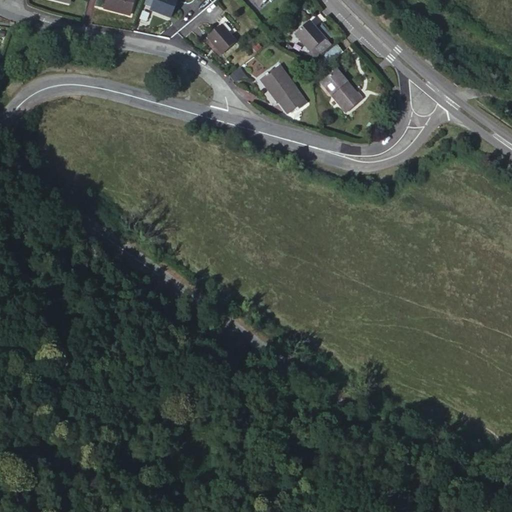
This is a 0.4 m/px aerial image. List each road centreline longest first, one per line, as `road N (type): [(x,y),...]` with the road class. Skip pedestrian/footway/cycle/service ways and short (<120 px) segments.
road 1 (residential): [(226,123),(218,86),(190,63),(8,10)]
road 2 (tertiary): [(226,123),(368,166),(398,151),(438,99)]
road 3 (secondary): [(333,0),(438,99)]
road 4 (secondary): [(446,90),(346,0)]
